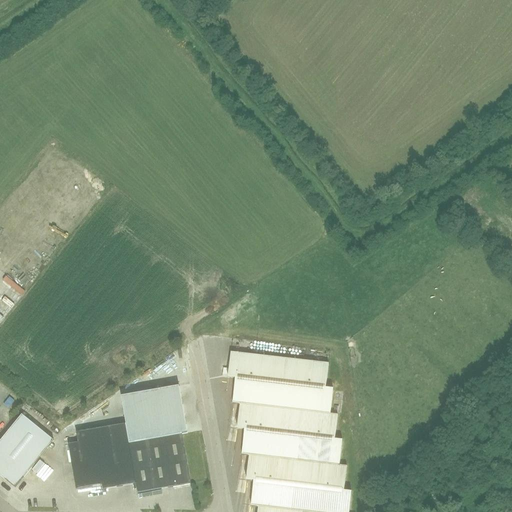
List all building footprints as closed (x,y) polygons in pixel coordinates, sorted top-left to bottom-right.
[(0,287),(5,291),(15,279),(9,275),(0,286),(0,287)] [(338,416),(330,415),(333,389),(326,389),(329,364),(231,353),(228,377),(235,378),(233,403),(240,404),(237,429),(244,430),(242,455),(249,456),(246,481),(254,482),(251,506),(258,507),(257,511),(349,511),(351,493),(344,492),(347,467),(339,466),(342,441),(335,440),(338,416)] [(0,401),(5,405),(11,396),(6,393),(0,400),(0,401)] [(0,441),(0,475),(15,488),(53,441),(21,415),(0,441)] [(137,494),(191,485),(182,435),(129,444),(126,425),(76,434),(78,443),(68,445),(76,490),(102,485),(103,490),(136,484),(137,494)]
